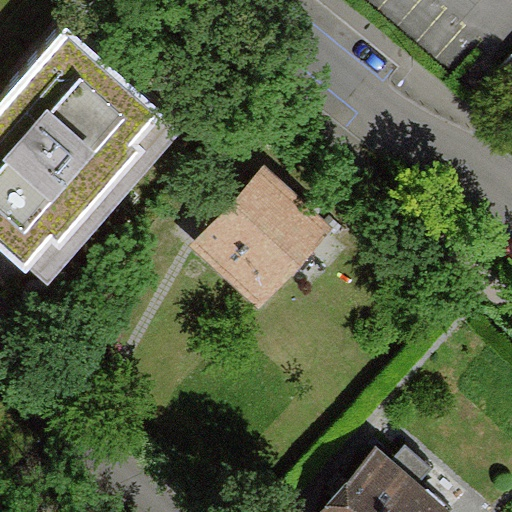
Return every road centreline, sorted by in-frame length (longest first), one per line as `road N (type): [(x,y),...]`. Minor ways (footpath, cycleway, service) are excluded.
road 1 (residential): [(511,202),(247,0)]
road 2 (residential): [(0,358),(170,511)]
